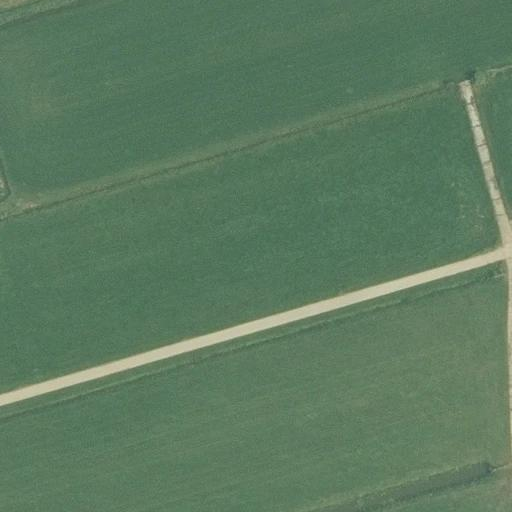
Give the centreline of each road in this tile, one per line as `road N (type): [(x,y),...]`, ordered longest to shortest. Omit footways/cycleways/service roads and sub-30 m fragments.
road 1 (track): [(511,252),(0,401)]
road 2 (track): [(463,84),(511,263)]
